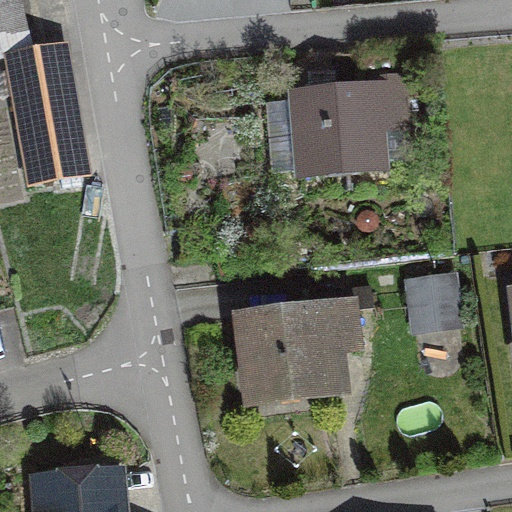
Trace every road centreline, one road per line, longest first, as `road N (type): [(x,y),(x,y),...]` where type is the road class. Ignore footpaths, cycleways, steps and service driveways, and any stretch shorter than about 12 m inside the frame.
road 1 (residential): [(105,58),(511,16)]
road 2 (residential): [(154,357),(105,58)]
road 3 (residential): [(289,511),(511,479)]
road 4 (residential): [(192,511),(154,357)]
road 5 (residential): [(154,357),(0,392)]
